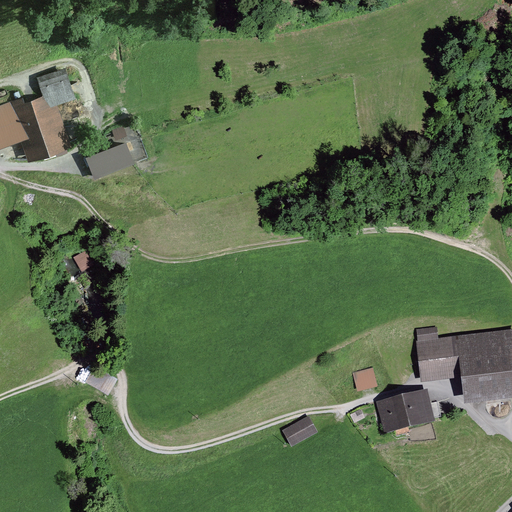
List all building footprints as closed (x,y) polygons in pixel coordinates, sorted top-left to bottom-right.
[(21,100),(0,107),(0,143),(20,136),(28,157),(69,143),(54,102),(72,95),(64,72),(39,80),(45,96),(23,104),(21,100)] [(129,144),(89,157),(96,179),(136,166),(129,144)] [(91,251),(73,254),(77,271),(94,268),(91,251)] [(436,332),(417,334),(421,375),(465,370),(468,394),(511,389),(511,332),(437,341),(436,332)] [(116,379),(94,367),(87,381),(109,393),(116,379)] [(372,370),(355,374),(359,391),(376,387),(372,370)] [(426,393),(379,403),(385,432),(433,421),(426,393)] [(308,417),(284,430),(292,445),(317,431),(308,417)]
